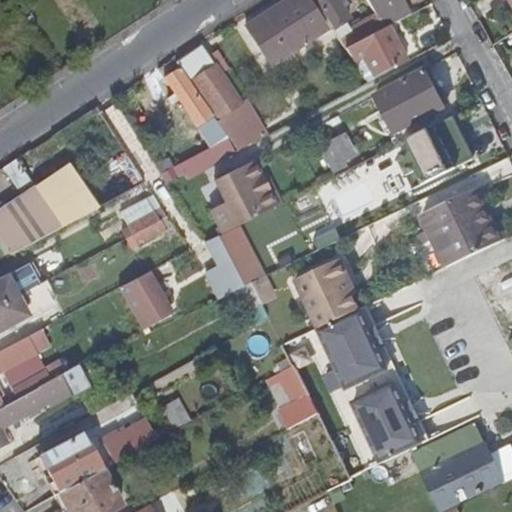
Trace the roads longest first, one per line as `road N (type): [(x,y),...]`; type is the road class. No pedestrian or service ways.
road 1 (residential): [(205,0),(0,146)]
road 2 (residential): [(452,0),(511,116)]
